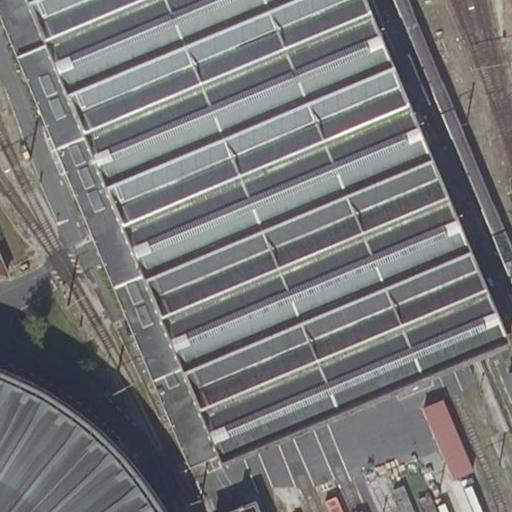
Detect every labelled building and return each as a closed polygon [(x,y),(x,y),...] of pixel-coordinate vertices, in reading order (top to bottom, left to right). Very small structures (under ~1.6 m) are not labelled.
[(200,469),(5,0),(0,0),(0,46),(180,478),(200,469)] [(5,0),(200,469),(205,481),(500,359),(347,0),(5,0)] [(0,234),(0,282),(18,275),(0,234)] [(0,511),(172,511),(165,499),(143,468),(118,438),(93,415),(63,393),(31,374),(0,359),(0,511)] [(436,406),(416,415),(445,486),(466,478),(436,406)] [(330,466),(308,467),(309,482),(330,481),(330,466)] [(258,511),(253,497),(216,511),(258,511)]
